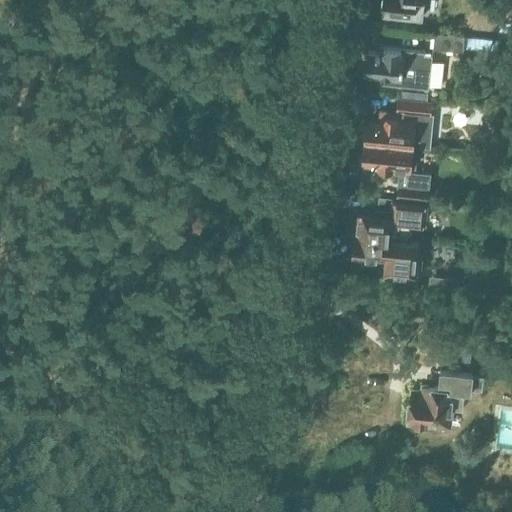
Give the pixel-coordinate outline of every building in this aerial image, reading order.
[(383,0),(383,7),(386,7),(385,15),(423,19),(425,1),(424,1),(424,0),(383,0)] [(434,48),(464,51),(466,35),(436,32),(434,48)] [(511,41),(500,40),(498,62),(511,64),(511,41)] [(425,54),(425,52),(381,47),(380,53),(369,52),(367,73),(382,75),(381,83),(414,87),(429,88),(433,55),(425,54)] [(403,90),(402,99),(427,102),(428,92),(403,90)] [(431,115),(432,102),(427,102),(402,99),(400,99),(399,111),(400,111),(399,114),(381,112),(380,116),(379,122),(370,121),(368,141),(418,147),(430,148),(434,115),(431,115)] [(368,141),(366,162),(375,163),(374,169),(399,172),(411,173),(411,170),(412,167),(416,168),(418,147),(368,141)] [(399,172),(397,197),(429,200),(432,172),(411,170),(411,173),(399,172)] [(358,234),(420,242),(420,241),(410,240),(412,221),(425,223),(427,205),(394,202),(393,209),(378,208),(377,209),(379,209),(378,216),(361,214),(358,234)] [(420,242),(358,234),(356,234),(354,255),(387,259),(386,270),(422,274),(423,258),(418,257),(420,242)] [(443,286),(455,287),(455,277),(444,276),(443,286)] [(409,409),(408,421),(433,424),(450,426),(452,408),(462,409),(465,388),(471,389),(473,375),(473,372),(441,369),(440,371),(439,387),(430,386),(427,386),(427,388),(426,392),(411,390),(409,409)]
